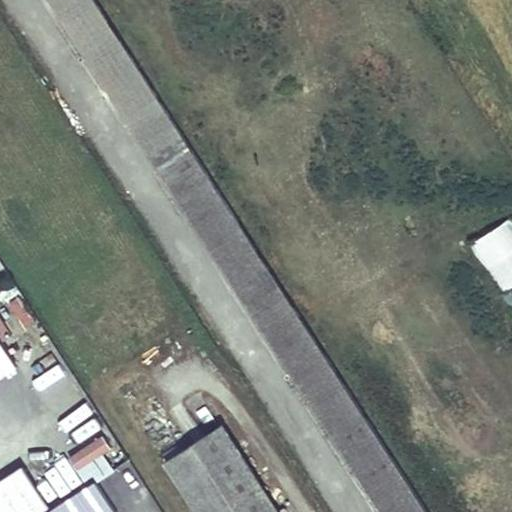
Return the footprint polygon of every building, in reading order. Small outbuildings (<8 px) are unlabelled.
[(51,0),(383,511),(428,511),(96,0),(51,0)] [(511,216),(470,239),(511,316),(511,216)] [(0,378),(20,366),(0,335),(0,378)] [(164,459),(198,511),(279,511),(221,423),(164,459)] [(0,484),(0,511),(51,511),(53,511),(26,468),(0,484)] [(116,511),(97,482),(53,511),(51,511),(116,511)]
